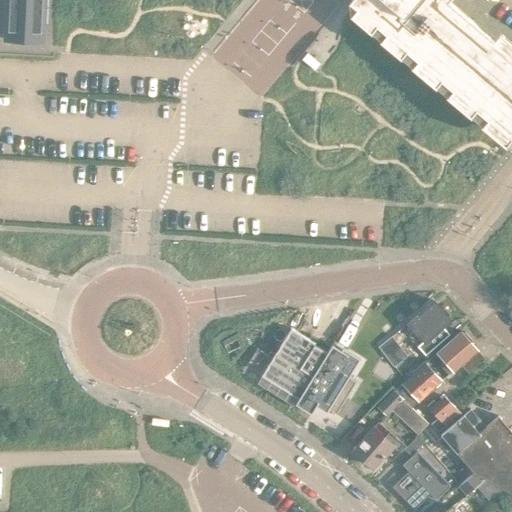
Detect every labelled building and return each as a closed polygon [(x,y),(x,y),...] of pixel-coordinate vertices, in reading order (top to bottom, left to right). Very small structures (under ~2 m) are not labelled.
[(6,0),(6,4),(5,4),(5,5),(6,5),(5,20),(4,20),(4,22),(5,22),(4,39),(40,41),(41,24),(42,24),(42,22),(41,22),(42,7),(43,7),(43,6),(42,6),(42,0),(358,0),(354,6),(348,13),(359,23),(369,31),(375,24),(383,30),(377,38),(398,55),(404,48),(414,57),(408,64),(433,85),(439,78),(449,86),(443,93),(468,114),(474,107),(484,115),(478,122),(480,124),(494,136),(496,137),(503,143),(508,137),(511,140),(511,41),(497,29),(491,35),(448,0),(6,0)] [(439,307),(432,299),(399,328),(405,336),(413,329),(423,341),(449,319),(447,317),(448,313),(443,307),(439,307)] [(297,397),(325,352),(312,343),(313,342),(290,327),(260,374),(297,397)] [(399,328),(389,336),(404,356),(414,348),(405,336),(399,328)] [(451,369),(452,370),(459,363),(476,349),(476,348),(469,340),(470,339),(464,331),(462,333),(460,330),(436,352),(443,359),(438,363),(446,374),(451,369)] [(404,356),(389,336),(377,345),(387,358),(393,353),(399,360),(404,356)] [(297,397),(294,403),(309,413),(314,405),(325,411),(327,408),(335,413),(354,381),(347,376),(359,357),(341,346),(339,349),(330,343),(325,351),(325,352),(297,397)] [(243,367),(258,375),(271,353),(256,345),(243,367)] [(483,357),(476,349),(459,363),(467,372),(483,357)] [(440,379),(424,362),(401,383),(392,390),(401,398),(410,407),(416,400),(440,379)] [(392,390),(377,406),(385,414),(390,409),(394,413),(391,416),(395,420),(398,417),(416,433),(426,422),(410,407),(401,398),(392,390)] [(432,399),(425,405),(437,417),(430,423),(437,431),(459,411),(444,395),(435,403),(432,399)] [(469,408),(453,422),(468,440),(485,425),(469,408)] [(511,431),(497,414),(485,425),(468,440),(453,422),(439,434),(440,435),(436,439),(446,451),(451,447),(470,470),(472,471),(483,478),(500,488),(511,495),(511,431)] [(377,421),(352,449),(372,466),(383,454),(389,460),(405,445),(394,435),(388,441),(383,436),(388,430),(377,421)] [(401,450),(408,456),(420,444),(414,438),(401,450)] [(414,477),(398,493),(413,508),(429,493),(434,498),(449,484),(415,450),(401,464),(414,477)] [(476,484),(483,478),(472,471),(457,485),(465,494),(474,486),(476,484)] [(500,488),(483,478),(476,484),(474,486),(486,499),(500,488)]
